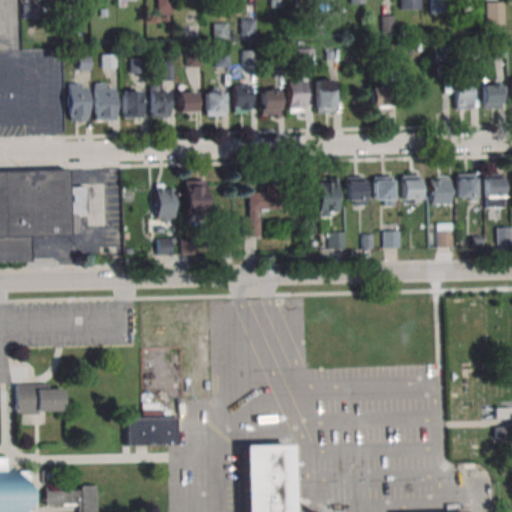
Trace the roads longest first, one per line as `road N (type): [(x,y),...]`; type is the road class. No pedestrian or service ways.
road 1 (residential): [(0,284),(511,268)]
road 2 (residential): [(0,151),(511,137)]
